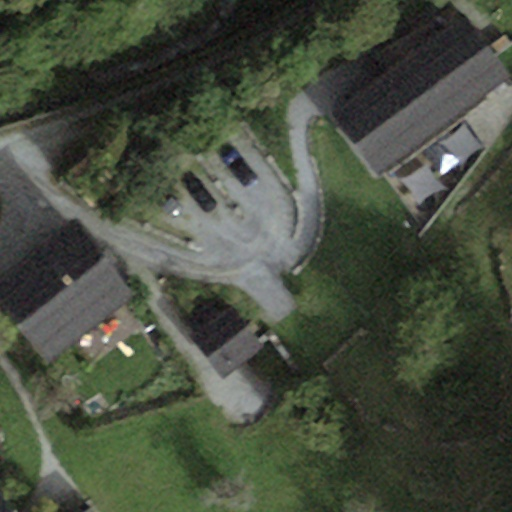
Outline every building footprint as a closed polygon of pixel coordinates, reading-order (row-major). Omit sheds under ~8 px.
[(511,78),(465,14),(332,110),(379,174),(463,114),(488,148),(511,118),(511,86),(508,81),(511,78)] [(111,202),(145,170),(119,142),(85,174),(111,202)] [(77,221),(0,279),(0,304),(46,364),(134,297),(77,221)] [(264,347),(231,306),(191,337),(224,378),(264,347)] [(12,511),(0,491),(0,511),(12,511)]
